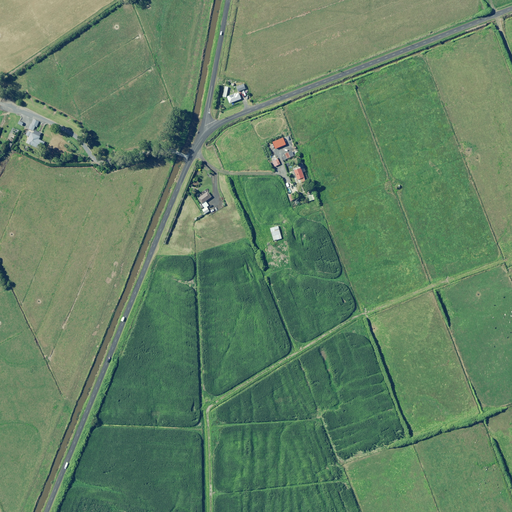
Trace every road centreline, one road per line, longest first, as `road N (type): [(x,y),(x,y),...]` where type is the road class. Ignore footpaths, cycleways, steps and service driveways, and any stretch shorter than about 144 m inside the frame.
road 1 (tertiary): [(208,132),(188,162),(47,511)]
road 2 (tertiary): [(208,132),(511,8)]
road 3 (unclassified): [(228,0),(208,132)]
